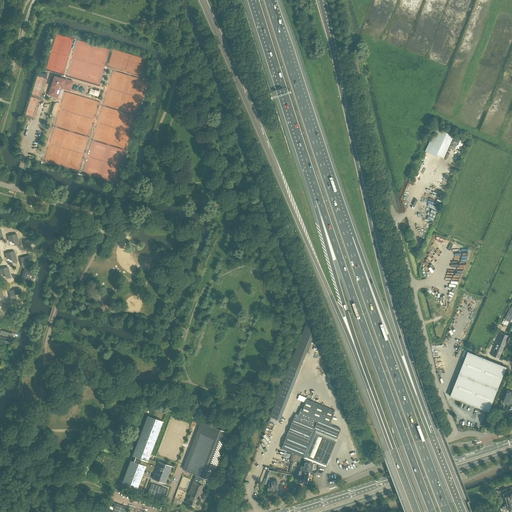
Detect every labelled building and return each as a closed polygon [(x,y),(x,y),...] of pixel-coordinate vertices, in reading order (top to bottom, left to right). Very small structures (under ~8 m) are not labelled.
[(0,58),(3,45),(5,34),(7,23),(8,15),(8,12),(8,7),(9,0),(8,0),(8,7),(8,12),(7,15),(6,23),(4,34),(3,45),(0,57),(0,58)] [(54,76),(52,85),(49,93),(58,96),(60,87),(69,90),(71,81),(54,76)] [(438,157),(439,155),(444,158),(454,135),(435,126),(430,139),(429,139),(428,141),(427,141),(426,143),(427,144),(424,150),(438,157)] [(17,234),(8,236),(9,241),(14,240),(15,245),(19,244),(17,234)] [(35,242),(34,239),(24,241),(26,249),(31,248),(30,244),(31,243),(35,242)] [(470,253),(462,250),(464,247),(458,245),(453,256),(467,261),(470,253)] [(17,261),(14,251),(6,253),(7,258),(11,257),(12,258),(13,262),(17,261)] [(26,262),(27,260),(31,260),(30,256),(20,258),(22,267),(27,266),(26,262)] [(10,277),(8,267),(0,269),(0,272),(0,274),(5,273),(5,274),(6,278),(10,277)] [(21,279),(25,280),(27,274),(32,276),(33,272),(24,269),(21,279)] [(19,288),(9,290),(11,299),(16,298),(15,293),(20,292),(19,288)] [(280,420),(313,336),(308,324),(291,363),(271,416),(280,420)] [(508,335),(501,332),(497,344),(504,347),(508,335)] [(0,338),(0,347),(1,347),(2,344),(8,345),(9,342),(0,338)] [(492,355),(499,358),(504,347),(497,344),(492,355)] [(489,412),(506,367),(468,352),(450,396),(489,412)] [(503,401),(511,405),(511,392),(507,390),(503,401),(502,401),(503,401)] [(306,458),(319,464),(326,466),(337,439),(337,438),(341,429),(329,424),(335,411),(307,399),(303,409),(301,408),(296,420),(294,419),(282,448),(292,452),(290,461),(294,461),(295,454),(306,458)] [(165,483),(166,480),(171,466),(158,461),(158,462),(148,458),(162,421),(153,418),(153,417),(149,415),(148,416),(147,416),(132,455),(135,456),(133,461),(130,460),(123,481),(129,483),(129,484),(131,485),(137,488),(144,469),(154,473),(152,478),(165,483)] [(268,422),(275,425),(277,419),(270,417),(268,422)] [(209,480),(212,481),(231,434),(201,422),(183,470),(187,472),(192,474),(196,475),(204,478),(209,480)] [(298,480),(299,480),(299,481),(302,482),(302,481),(307,482),(308,472),(318,473),(319,464),(306,458),(306,461),(304,461),(304,465),(300,464),(299,475),(297,475),(297,477),(299,477),(298,480)] [(188,497),(188,498),(186,503),(188,504),(195,507),(198,499),(200,500),(201,498),(199,497),(203,485),(202,484),(204,478),(196,475),(194,481),(187,497),(188,497)] [(269,486),(268,486),(268,491),(278,491),(278,484),(278,483),(278,481),(272,481),(272,480),(269,480),(269,482),(269,486)] [(168,489),(151,483),(147,494),(164,501),(168,489)] [(503,498),(501,499),(501,500),(501,501),(506,500),(511,497),(511,489),(510,490),(509,491),(506,492),(506,493),(503,494),(503,495),(503,496),(504,497),(503,498)] [(125,511),(127,507),(116,503),(112,511),(125,511)] [(509,511),(511,510),(511,511),(511,503),(505,506),(503,507),(503,510),(509,508),(509,511)]
